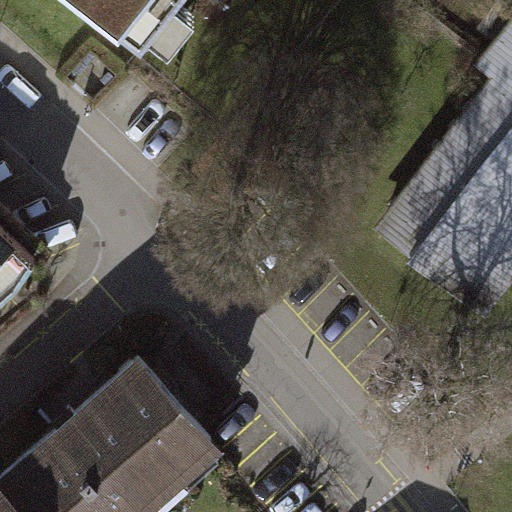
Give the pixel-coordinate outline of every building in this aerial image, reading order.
[(89,0),(141,40),(172,0),(89,0)] [(511,21),(482,61),(499,72),(383,223),(412,245),(410,247),(482,301),(511,261),(511,21)] [(0,196),(0,218),(29,246),(6,282),(24,287),(51,243),(0,196)] [(0,287),(6,282),(29,246),(0,218),(0,287)] [(134,352),(0,471),(0,488),(21,511),(121,511),(208,435),(134,352)] [(0,511),(21,511),(0,488),(0,511)]
